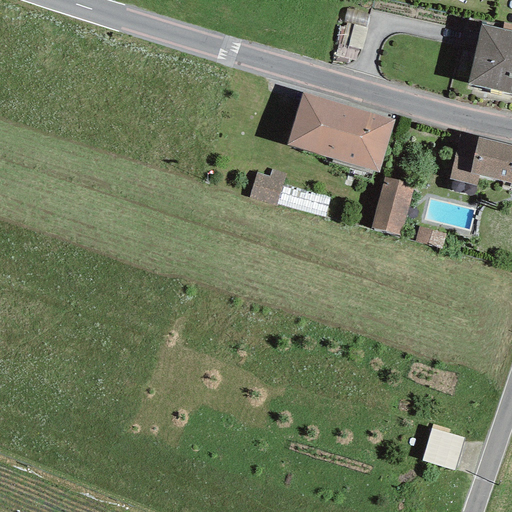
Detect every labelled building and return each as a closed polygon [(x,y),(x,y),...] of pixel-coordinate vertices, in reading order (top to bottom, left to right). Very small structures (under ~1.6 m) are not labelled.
[(511,31),(511,24),(503,22),(501,29),(511,31)] [(511,31),(501,29),(481,25),(468,83),(511,93),(511,31)] [(394,120),(302,92),(287,145),(379,172),(394,120)] [(478,138),(459,134),(449,179),(476,185),(479,175),(470,173),(478,138)] [(511,145),(478,138),(470,173),(479,175),(511,183),(511,145)] [(269,177),(256,173),(249,197),(275,204),(283,174),(271,171),(269,177)] [(413,185),(384,177),(370,228),(399,235),(413,185)] [(443,241),(418,234),(415,246),(439,253),(443,241)] [(464,439),(432,428),(422,458),(455,468),(464,439)]
